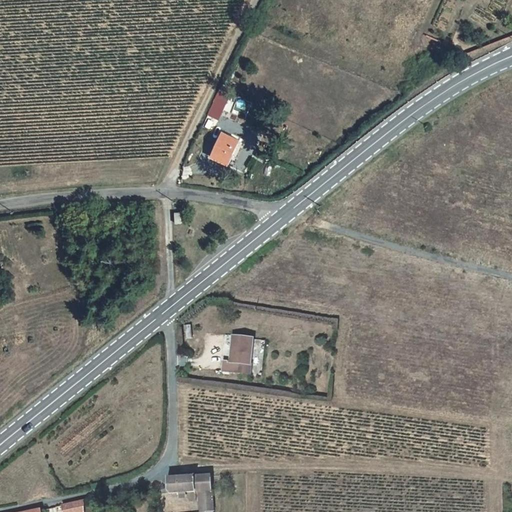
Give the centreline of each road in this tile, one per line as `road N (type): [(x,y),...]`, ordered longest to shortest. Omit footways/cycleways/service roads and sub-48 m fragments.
road 1 (primary): [(0,444),(286,213)]
road 2 (track): [(174,306),(166,191),(252,0)]
road 3 (unclassified): [(286,213),(166,191),(0,205)]
road 4 (primary): [(286,213),(421,106),(511,57)]
road 5 (unclassified): [(511,275),(286,213)]
